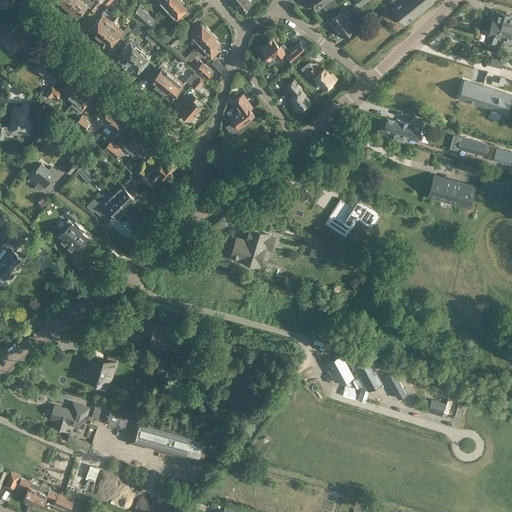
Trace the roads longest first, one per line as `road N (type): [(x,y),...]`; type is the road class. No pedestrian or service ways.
road 1 (residential): [(469,446),(453,432),(331,393),(302,339),(111,282)]
road 2 (residential): [(196,146),(48,24),(39,0)]
road 3 (track): [(417,511),(228,458)]
road 4 (track): [(192,511),(312,356)]
road 5 (tertiary): [(0,363),(111,282)]
road 6 (tertiary): [(198,216),(296,140)]
